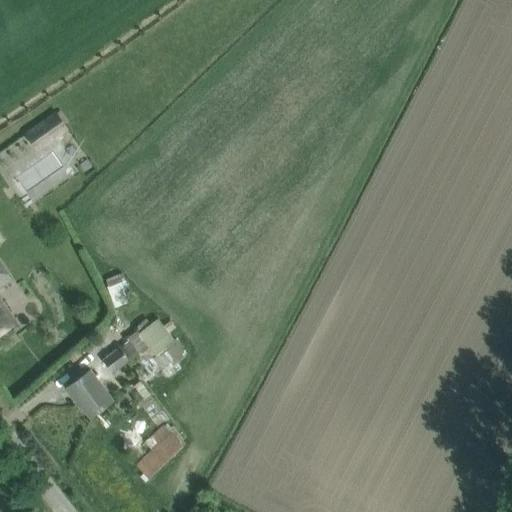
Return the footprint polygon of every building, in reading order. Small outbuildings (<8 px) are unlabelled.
[(64,110),(29,127),(38,146),(73,129),(64,110)] [(0,333),(16,322),(0,299),(0,287),(12,279),(0,263),(0,262),(0,333)] [(109,287),(106,289),(114,307),(116,306),(117,308),(134,301),(122,272),(106,280),(109,287)] [(159,351),(165,364),(175,360),(175,359),(186,354),(180,341),(159,351)] [(91,369),(68,387),(90,416),(113,399),(113,398),(129,386),(107,357),(91,369)] [(167,422),(150,440),(155,445),(137,464),(152,479),(188,441),(167,422)]
